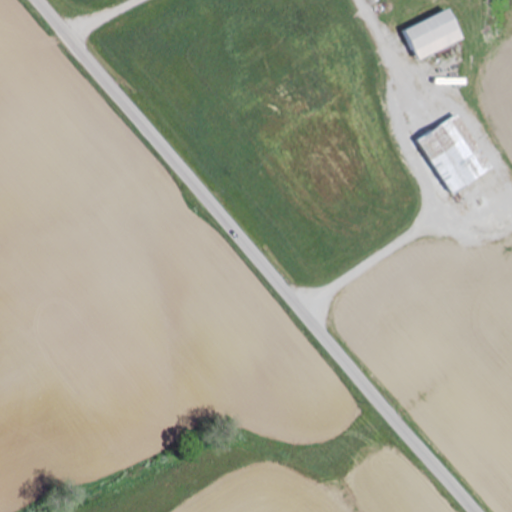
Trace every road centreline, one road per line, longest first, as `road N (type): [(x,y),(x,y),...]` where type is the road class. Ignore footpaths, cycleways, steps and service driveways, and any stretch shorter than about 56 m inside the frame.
road 1 (residential): [(83,50),(105,19),(141,0),(405,66),(401,120),(440,202),(421,232),(300,308)]
road 2 (secondary): [(474,511),(41,0)]
